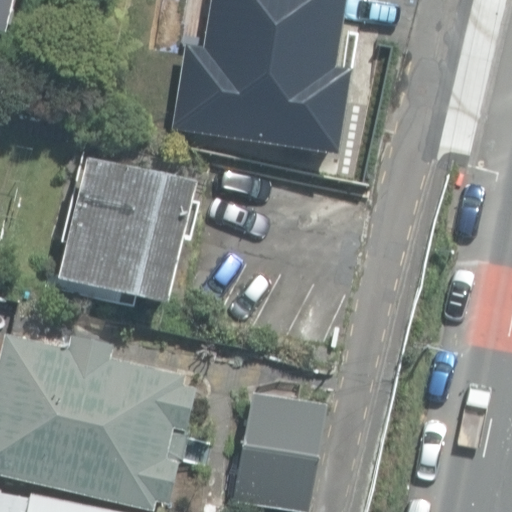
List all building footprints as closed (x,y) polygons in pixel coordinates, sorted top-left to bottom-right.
[(0,0),(0,35),(4,36),(12,0),(0,0)] [(169,131),(335,157),(349,72),(333,69),(343,0),(209,0),(202,48),(183,45),(169,131)] [(56,280),(163,306),(179,241),(187,243),(195,208),(188,206),(193,187),(86,161),(56,280)] [(0,477),(148,511),(152,511),(154,503),(166,506),(175,467),(182,463),(188,436),(184,435),(195,390),(183,388),(185,377),(110,360),(113,348),(69,338),(67,350),(4,335),(0,351),(0,477)] [(285,511),(306,511),(325,407),(253,395),(234,503),(285,511)] [(133,511),(27,490),(26,495),(0,489),(0,511),(133,511)]
